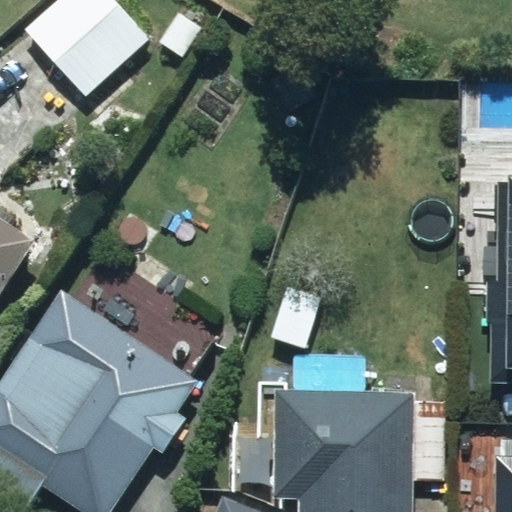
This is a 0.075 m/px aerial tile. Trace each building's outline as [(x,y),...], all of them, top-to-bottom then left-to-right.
[(155,43),(120,0),(65,0),(29,29),(86,99),(155,43)] [(511,179),(470,178),(466,292),(494,293),(491,379),(511,379),(511,179)] [(0,317),(48,248),(0,215),(0,317)] [(103,511),(195,377),(178,365),(206,325),(105,255),(77,296),(60,285),(0,372),(0,511),(24,511),(43,486),(80,511),(103,511)] [(332,295),(296,285),(279,340),(315,351),(332,295)] [(447,483),(451,409),(425,407),(425,398),(280,391),(280,395),(265,394),(263,428),(239,426),(234,511),(421,511),(423,482),(447,483)] [(511,511),(511,440),(507,440),(502,511),(511,511)]
